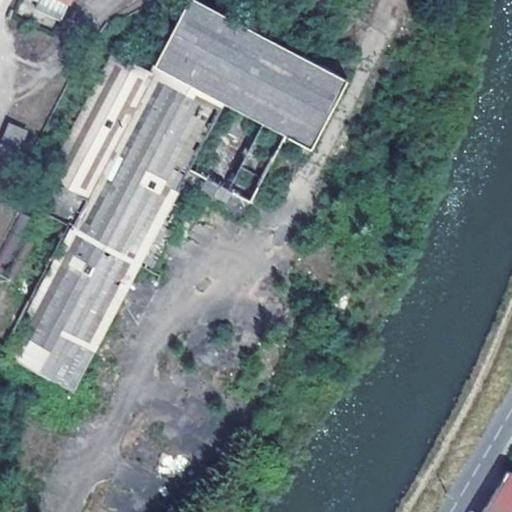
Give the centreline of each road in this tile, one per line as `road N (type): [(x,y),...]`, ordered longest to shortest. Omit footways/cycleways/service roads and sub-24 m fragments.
road 1 (track): [(511,304),(473,395),(407,511)]
road 2 (residential): [(511,408),(450,511)]
